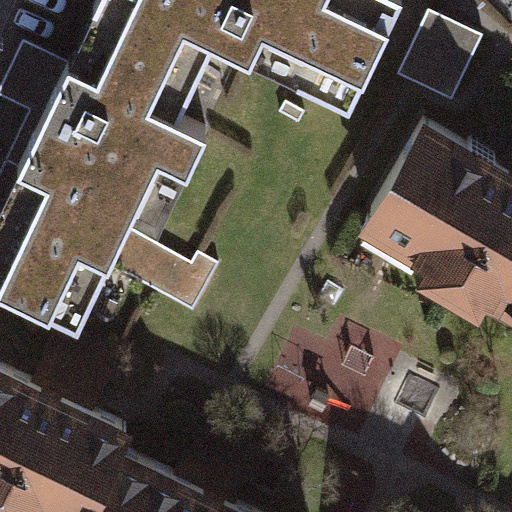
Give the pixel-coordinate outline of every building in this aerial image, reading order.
[(97,0),(68,61),(178,114),(213,43),(349,108),(401,0),(97,0)] [(482,33),(430,8),(400,72),(452,97),(482,33)] [(210,129),(178,114),(68,61),(0,201),(0,292),(60,321),(79,330),(114,257),(188,292),(209,248),(194,241),(189,251),(130,223),(161,158),(190,171),(210,129)] [(511,309),(511,162),(500,156),(430,114),(365,221),(427,258),(418,274),(481,312),(490,296),(511,309)] [(511,136),(500,156),(511,162),(511,136)] [(40,362),(33,377),(83,401),(90,385),(109,345),(79,330),(60,321),(40,362)] [(89,511),(121,449),(133,426),(83,401),(33,377),(0,360),(0,511),(89,511)] [(202,412),(171,474),(233,504),(263,442),(202,412)] [(171,474),(121,449),(89,511),(248,511),(233,504),(171,474)]
